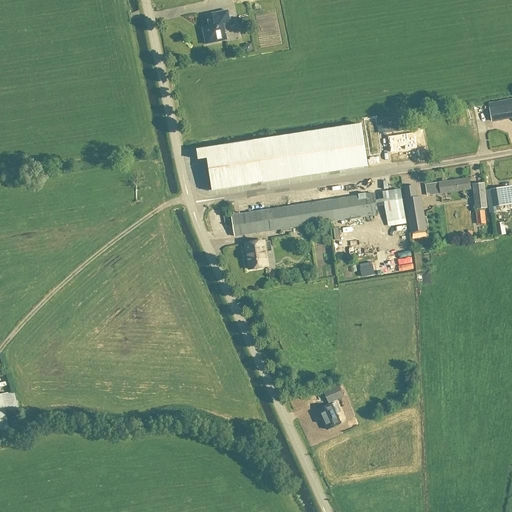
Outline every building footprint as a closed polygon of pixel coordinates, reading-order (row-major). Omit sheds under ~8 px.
[(204,46),(225,41),(221,25),(228,24),(226,12),(205,17),(207,28),(200,29),(204,46)] [(491,123),(511,119),(511,106),(488,111),(491,123)] [(360,126),(196,151),(198,161),(207,160),(212,192),(367,168),(360,126)] [(426,196),(469,191),(468,180),(425,186),(426,196)] [(474,211),(480,210),(486,209),(483,185),(471,186),(474,211)] [(511,206),(511,191),(511,188),(491,191),(493,204),(501,203),(502,208),(511,206)] [(404,220),(399,191),(382,193),(386,223),(404,220)] [(374,195),(231,217),(234,237),(377,215),(374,195)] [(425,231),(420,198),(405,200),(410,233),(425,231)] [(476,225),(480,225),(484,224),(483,212),(475,213),(476,225)] [(263,245),(263,243),(245,246),(249,272),(267,269),(264,254),(270,253),(269,244),(263,245)] [(328,405),(343,399),(338,387),(323,393),(328,405)] [(17,415),(13,394),(0,396),(0,432),(6,431),(4,417),(17,415)] [(311,403),(321,399),(319,394),(309,398),(311,403)] [(340,425),(336,416),(339,414),(335,405),(316,414),(319,421),(321,420),(326,432),(340,425)]
